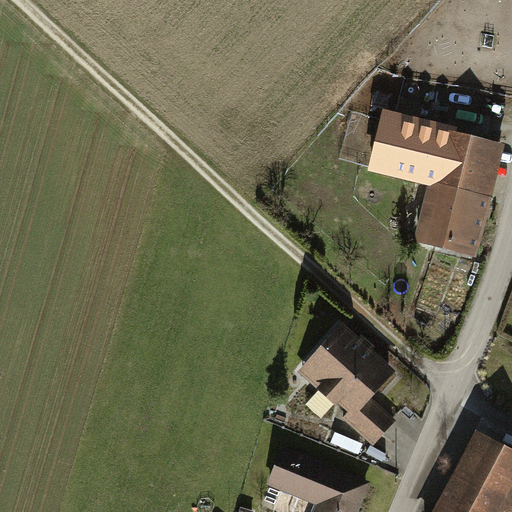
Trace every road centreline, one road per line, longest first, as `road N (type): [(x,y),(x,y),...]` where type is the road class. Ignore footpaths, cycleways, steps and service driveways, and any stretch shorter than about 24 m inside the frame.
road 1 (track): [(456,392),(15,0)]
road 2 (tertiary): [(408,511),(511,245)]
